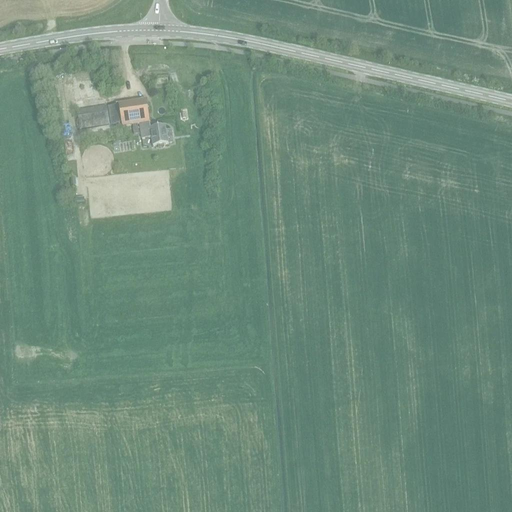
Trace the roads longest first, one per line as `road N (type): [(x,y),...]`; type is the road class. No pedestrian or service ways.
road 1 (secondary): [(157,29),(253,42),(511,101)]
road 2 (secondary): [(0,49),(157,29)]
